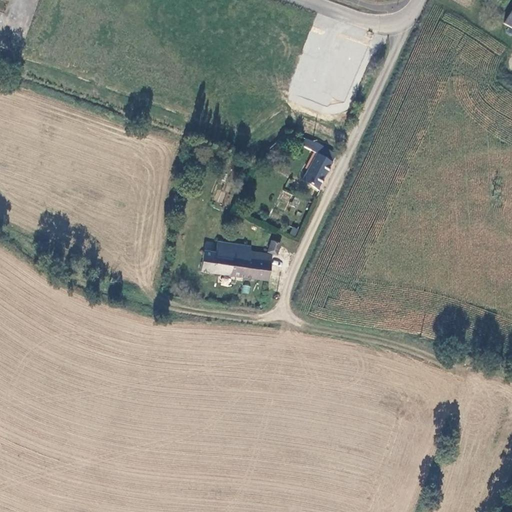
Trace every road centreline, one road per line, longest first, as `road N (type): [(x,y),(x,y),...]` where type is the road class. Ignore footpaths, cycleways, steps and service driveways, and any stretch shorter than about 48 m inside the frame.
road 1 (track): [(426,356),(311,329),(281,314),(156,306),(140,291),(64,271),(0,226)]
road 2 (track): [(0,54),(250,140),(289,116),(352,141)]
road 3 (unclassified): [(399,22),(403,32),(281,314)]
